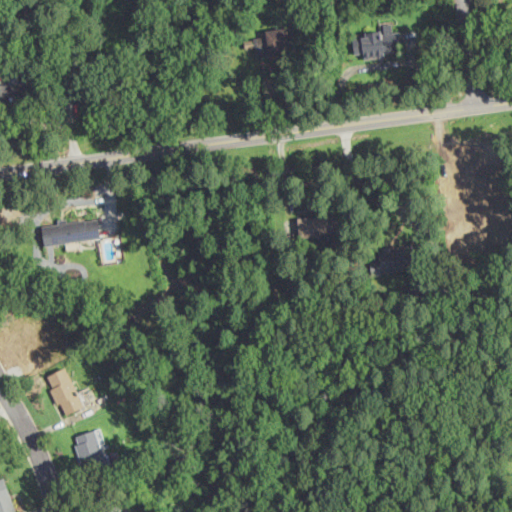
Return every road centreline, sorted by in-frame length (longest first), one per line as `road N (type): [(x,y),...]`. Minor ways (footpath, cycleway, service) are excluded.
road 1 (tertiary): [(0,172),(511,100)]
road 2 (residential): [(56,511),(0,378)]
